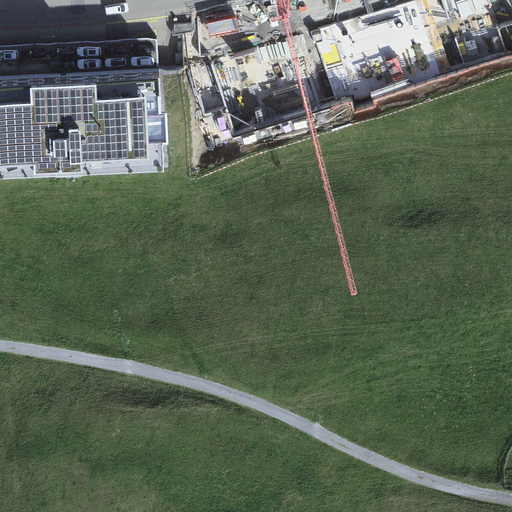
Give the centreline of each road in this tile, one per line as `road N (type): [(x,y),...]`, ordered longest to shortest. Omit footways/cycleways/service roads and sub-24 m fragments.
road 1 (track): [(511,499),(405,473),(242,397),(131,368),(0,349)]
road 2 (residential): [(0,12),(173,0)]
